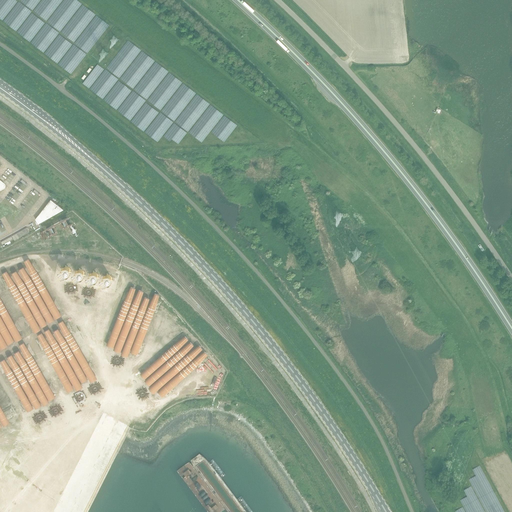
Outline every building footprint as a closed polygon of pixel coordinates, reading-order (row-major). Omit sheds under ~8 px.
[(35,219),(38,224),(63,210),(51,199),(35,219)] [(27,228),(12,236),(14,241),(29,232),(27,228)] [(11,236),(1,242),(2,244),(13,239),(11,236)] [(20,446),(22,441),(14,437),(12,442),(20,446)] [(8,448),(6,454),(14,457),(16,451),(8,448)]
